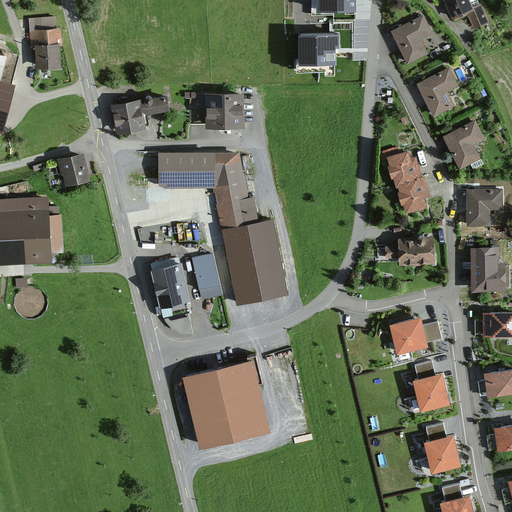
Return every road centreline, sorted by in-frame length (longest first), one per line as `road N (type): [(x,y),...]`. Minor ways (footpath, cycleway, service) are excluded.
road 1 (tertiary): [(68,0),(154,356)]
road 2 (unknown): [(100,139),(239,139),(250,146),(272,195),(301,316)]
road 3 (residential): [(372,53),(386,61),(451,202),(452,290)]
road 4 (residential): [(332,294),(356,250),(372,53)]
road 5 (residential): [(452,290),(457,357),(492,511)]
road 6 (residential): [(154,356),(265,333),(332,294)]
road 7 (tertiary): [(154,356),(191,511)]
road 8 (residential): [(332,294),(365,309),(452,290)]
